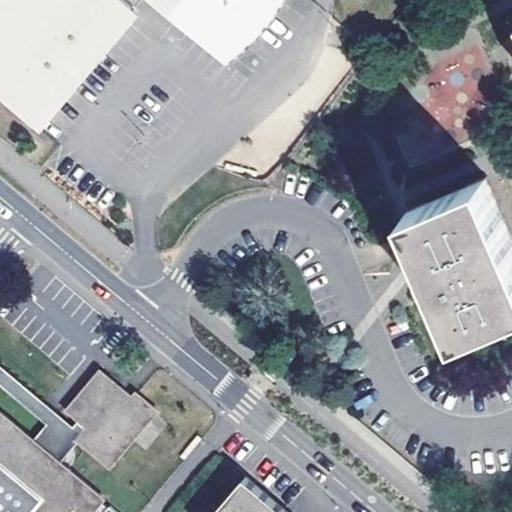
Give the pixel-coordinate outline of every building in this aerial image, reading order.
[(0,0),(0,90),(31,117),(38,122),(138,3),(140,0),(157,0),(171,12),(228,59),(233,56),(236,54),(250,40),(264,25),(276,9),(281,0),(0,0)] [(488,138),(486,87),(417,90),(418,115),(442,114),(443,139),(488,138)] [(296,95),(296,110),(322,109),(322,94),(296,95)] [(407,209),(425,251),(439,246),(450,272),(436,278),(442,292),(461,337),(511,314),(511,236),(486,176),(407,209)] [(430,264),(436,278),(450,272),(439,246),(425,251),(430,264)] [(442,292),(436,278),(431,280),(428,283),(428,287),(429,291),(433,294),(437,295),(442,292)] [(0,381),(48,423),(32,441),(49,455),(82,416),(71,406),(66,402),(60,409),(0,358),(0,381)] [(71,406),(82,416),(92,424),(82,436),(113,463),(160,408),(139,391),(137,389),(134,393),(104,367),(82,392),(71,406)] [(0,412),(0,511),(123,511),(113,502),(112,504),(104,497),(105,496),(70,466),(66,470),(49,455),(32,441),(0,412)] [(144,447),(166,424),(157,415),(135,438),(144,447)] [(291,511),(248,474),(215,511),(291,511)]
